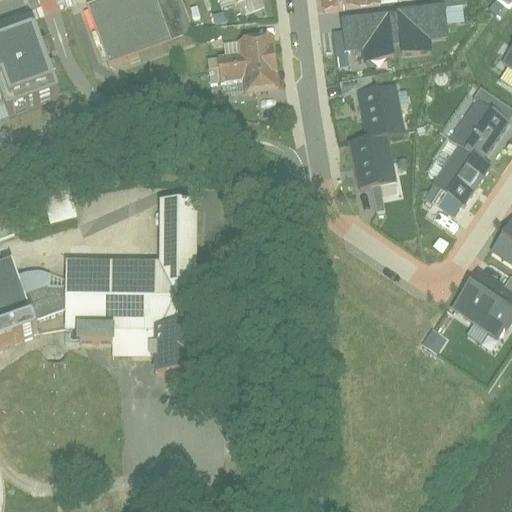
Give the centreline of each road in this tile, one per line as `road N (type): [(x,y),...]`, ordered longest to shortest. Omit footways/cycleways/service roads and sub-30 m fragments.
road 1 (residential): [(511,188),(453,274),(420,279),(346,230),(324,201),(296,0)]
road 2 (unknown): [(287,161),(255,179),(238,201),(152,448)]
